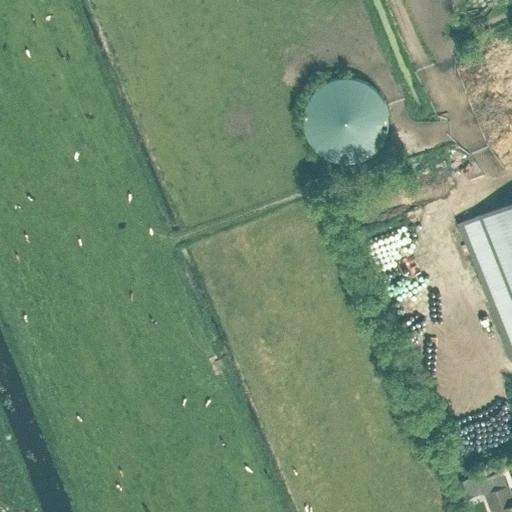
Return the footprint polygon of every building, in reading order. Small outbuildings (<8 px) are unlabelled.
[(504,53),(486,55),(488,70),(506,67),(504,53)] [(382,139),(389,126),(390,111),(387,96),(379,83),(367,73),(352,68),(336,68),(321,73),(309,83),(301,96),(298,111),(299,126),(306,139),(316,150),(329,157),(344,160),(359,157),(372,150),(382,139)] [(511,68),(488,77),(511,138),(511,137),(511,68)] [(511,199),(457,221),(511,355),(511,199)] [(511,511),(511,497),(507,483),(484,491),(491,511),(496,510),(496,511),(511,511)]
